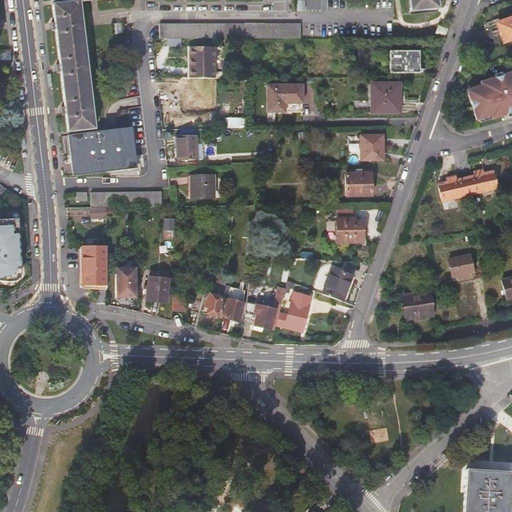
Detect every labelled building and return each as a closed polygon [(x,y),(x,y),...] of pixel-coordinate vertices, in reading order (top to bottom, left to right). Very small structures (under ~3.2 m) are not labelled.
[(440,5),(439,0),(412,0),(414,9),(440,5)] [(79,18),(77,2),(74,2),(71,3),(52,5),(55,25),(60,67),(65,109),(67,132),(92,129),(81,37),(79,18)] [(511,41),(511,18),(510,19),(497,24),(505,44),(511,41)] [(162,25),(162,40),(259,39),(303,39),(302,26),(186,25),(162,25)] [(205,47),(194,47),(194,70),(191,70),(191,79),(218,79),(218,47),(205,47)] [(419,51),(390,52),(391,73),(419,73),(419,51)] [(470,91),(480,124),(494,119),(495,123),(511,117),(511,74),(482,83),(483,87),(470,91)] [(184,123),(210,123),(210,83),(183,84),(184,123)] [(359,86),(342,87),(342,110),(359,110),(359,86)] [(379,114),(405,113),(405,94),(407,93),(407,86),(379,86),(379,114)] [(302,87),(267,87),(267,112),(303,112),(302,87)] [(117,130),(95,133),(69,137),(73,176),(135,167),(134,153),(131,129),(117,130)] [(196,135),(175,136),(177,161),(198,160),(196,135)] [(362,137),(362,162),(384,162),(384,137),(362,137)] [(475,177),(465,179),(469,195),(497,189),(493,173),(483,175),(482,171),(477,172),(474,172),(475,177)] [(190,198),(212,198),(213,175),(190,175),(190,198)] [(368,175),(355,175),(345,175),(345,197),(370,196),(370,175),(368,175)] [(442,202),(469,195),(465,179),(457,181),(456,176),(451,177),(447,178),(448,183),(438,185),(442,202)] [(97,194),(97,208),(106,208),(145,208),(159,207),(159,194),(97,194)] [(0,280),(9,282),(21,273),(18,219),(0,219),(0,280)] [(362,223),(352,223),(346,223),(346,219),(336,219),(336,243),(362,242),(362,223)] [(90,285),(107,285),(107,268),(107,248),(84,248),(84,280),(90,285)] [(458,281),(473,279),(472,274),(474,273),(471,256),(449,261),(452,277),(458,276),(458,281)] [(117,270),(117,288),(117,298),(136,298),(135,288),(135,269),(117,270)] [(332,270),(322,295),(333,299),(343,303),(352,278),(332,270)] [(21,275),(21,273),(9,282),(10,282),(12,282),(13,282),(15,281),(17,280),(19,279),(20,277),(21,275)] [(511,277),(501,281),(507,300),(511,298),(511,277)] [(144,302),(165,303),(167,280),(145,279),(144,302)] [(250,325),(274,331),(275,325),(284,291),(284,289),(278,288),(273,309),(255,305),(256,298),(254,297),(257,284),(249,282),(244,313),(252,315),(250,325)] [(310,297),(284,291),(275,325),(301,332),(310,297)] [(425,316),(432,315),(428,292),(404,296),(407,318),(415,317),(416,321),(425,319),(426,319),(425,316)] [(206,315),(215,317),(220,298),(207,295),(204,307),(208,309),(206,315)] [(171,312),(183,313),(184,297),(172,296),(171,308),(171,312)] [(221,318),(236,321),(239,303),(223,301),(221,318)] [(508,511),(511,473),(487,472),(465,471),(462,511),(508,511)]
